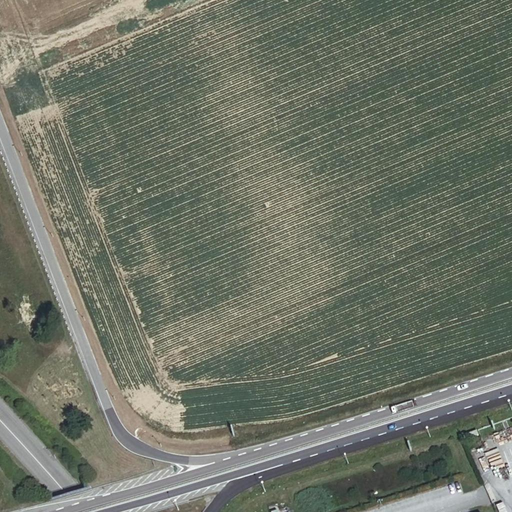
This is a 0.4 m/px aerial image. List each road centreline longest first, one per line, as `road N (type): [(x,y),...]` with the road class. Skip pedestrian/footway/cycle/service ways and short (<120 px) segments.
road 1 (tertiary): [(301,447),(211,461),(174,460),(133,445),(107,406),(0,128)]
road 2 (primary): [(511,380),(301,447)]
road 3 (primary): [(301,447),(92,511)]
road 4 (tertiary): [(81,511),(0,420)]
